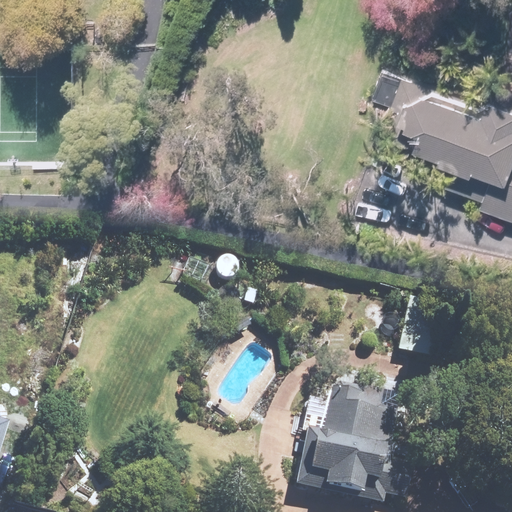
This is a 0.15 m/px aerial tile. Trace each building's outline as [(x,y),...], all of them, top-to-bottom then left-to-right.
[(478,100),(402,71),(380,129),(440,151),(438,156),(453,162),(445,183),(483,197),(480,204),(511,216),(511,85),(488,76),(478,100)] [(239,290),(240,258),(218,257),(216,313),(257,315),(258,291),(239,290)] [(448,311),(410,304),(400,357),(438,364),(448,311)] [(338,393),(332,392),(323,435),(309,432),(308,437),(298,435),(296,448),(305,451),(302,465),(298,464),(295,479),(299,480),(296,491),(383,509),(385,499),(406,504),(414,469),(392,465),(396,449),(391,448),(399,415),(380,411),(384,395),(340,386),(338,393)] [(0,467),(14,421),(0,417),(0,467)]
